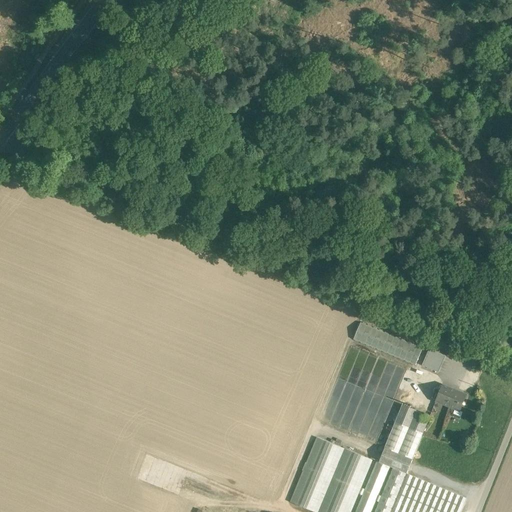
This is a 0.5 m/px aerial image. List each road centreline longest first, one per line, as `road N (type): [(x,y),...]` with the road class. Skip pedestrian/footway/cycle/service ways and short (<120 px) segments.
road 1 (unclassified): [(511,345),(0,143)]
road 2 (secondary): [(0,140),(105,0)]
